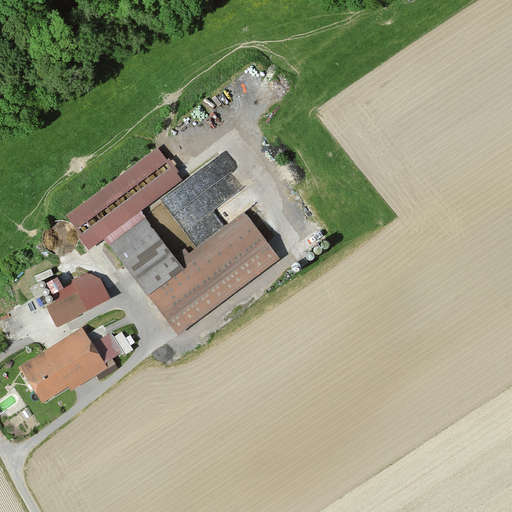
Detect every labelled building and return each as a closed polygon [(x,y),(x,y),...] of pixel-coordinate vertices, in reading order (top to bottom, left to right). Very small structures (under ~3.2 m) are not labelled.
[(219,135),(201,111),(169,136),(187,159),(219,135)] [(142,211),(182,182),(156,147),(68,214),(89,246),(104,236),(178,335),(280,260),(245,213),(190,254),(185,248),(175,256),(142,211)] [(52,253),(59,255),(66,255),(71,252),(76,247),(78,241),(78,234),(75,228),(70,224),(64,221),(58,221),(51,224),(46,229),(44,235),(44,242),(47,249),(52,253)] [(42,280),(55,274),(52,268),(39,273),(42,280)] [(66,299),(50,307),(59,323),(103,300),(90,277),(62,291),(66,299)] [(63,289),(57,278),(47,283),(53,294),(63,289)] [(80,329),(19,367),(43,404),(67,389),(70,393),(107,369),(104,364),(122,352),(110,334),(91,346),(80,329)] [(132,350),(121,333),(115,337),(126,354),(132,350)]
